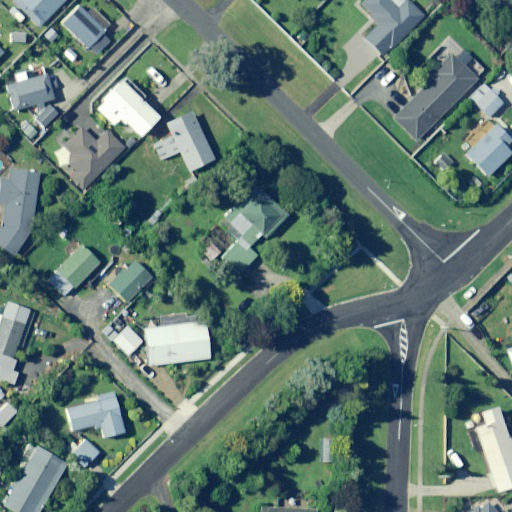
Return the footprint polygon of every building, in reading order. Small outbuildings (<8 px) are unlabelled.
[(12,0),(10,2),(35,27),(62,1),(61,0),(12,0)] [(396,9),(387,0),(363,0),(356,7),(375,26),(361,39),(379,57),(419,17),(404,1),(396,9)] [(59,24),(85,50),(86,49),(93,56),(109,40),(76,7),(59,24)] [(473,80),(449,55),(427,77),(430,80),(390,120),(412,142),(473,80)] [(12,75),(14,84),(3,87),(10,112),(50,100),(43,75),(26,80),(23,71),(12,75)] [(141,97),(122,78),(92,110),(109,126),(115,119),(135,137),(154,116),(137,101),(141,97)] [(502,104),(487,90),(473,105),(487,119),(502,104)] [(54,116),(46,107),(32,120),(41,129),(54,116)] [(211,160),(188,112),(163,124),(169,137),(151,146),(158,161),(176,152),(185,173),(211,160)] [(511,149),(511,145),(488,120),(477,132),(482,137),(462,155),(483,177),(511,149)] [(93,141),(80,127),(59,148),(51,154),(57,168),(65,164),(73,172),(67,178),(80,192),(122,150),(103,131),(93,141)] [(0,180),(0,249),(11,256),(29,225),(37,172),(6,168),(4,181),(0,180)] [(250,189),(215,223),(234,242),(219,258),(237,275),(256,256),(246,247),(277,216),(250,189)] [(217,253),(209,244),(200,254),(208,262),(217,253)] [(97,265),(79,246),(44,279),(62,298),(97,265)] [(151,279),(133,260),(107,286),(124,304),(151,279)] [(26,311),(4,303),(0,316),(0,381),(11,385),(15,374),(6,370),(26,311)] [(187,329),(185,313),(157,317),(158,329),(142,331),(146,367),(207,359),(202,327),(187,329)] [(138,341),(124,329),(112,342),(127,354),(138,341)] [(122,433),(111,393),(94,397),(95,401),(63,410),(69,432),(97,424),(101,439),(122,433)] [(511,487),(511,460),(494,408),(478,414),(482,426),(472,429),(494,494),(511,487)] [(97,451),(84,439),(69,456),(83,468),(97,451)] [(332,440),(317,439),(316,466),(331,467),(332,440)] [(36,511),(63,464),(27,444),(20,456),(27,460),(1,507),(9,511),(36,511)]
